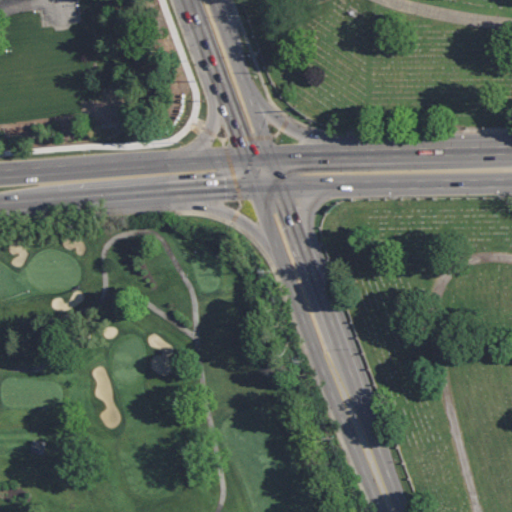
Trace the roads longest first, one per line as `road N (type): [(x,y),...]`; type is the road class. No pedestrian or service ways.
road 1 (primary): [(257,188),(355,414)]
road 2 (primary): [(283,187),(511,182)]
road 3 (primary): [(190,160),(0,174)]
road 4 (primary): [(511,149),(332,153)]
road 5 (primary): [(271,156),(209,0)]
road 6 (primary): [(336,345),(283,187)]
road 7 (primary): [(175,192),(193,206),(237,216),(279,250)]
